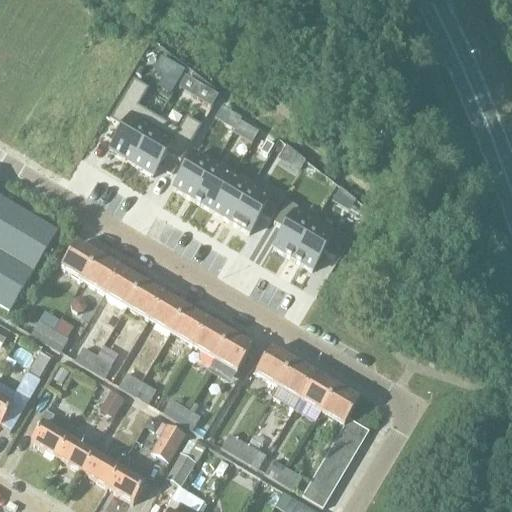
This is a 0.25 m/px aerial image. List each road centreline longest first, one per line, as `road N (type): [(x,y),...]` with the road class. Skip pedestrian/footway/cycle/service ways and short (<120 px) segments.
road 1 (residential): [(351,511),(413,408),(0,162)]
road 2 (secondary): [(511,195),(430,0)]
